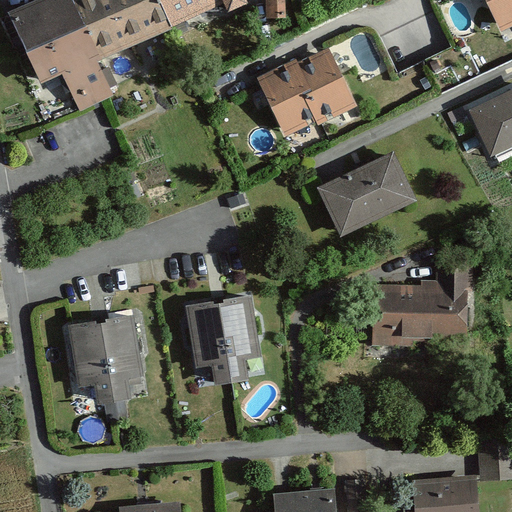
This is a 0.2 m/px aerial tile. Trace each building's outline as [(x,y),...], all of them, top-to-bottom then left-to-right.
[(40,0),(18,10),(47,73),(68,64),(86,104),(113,91),(96,55),(215,0),(232,0),(234,3),(240,0),(40,0)] [(287,0),(271,0),(272,12),(288,12),(287,0)] [(511,0),(490,0),(505,35),(511,31),(511,0)] [(333,42),(264,77),(295,139),(364,105),(333,42)] [(511,88),(476,106),(500,156),(511,149),(511,88)] [(397,147),(322,183),(347,233),(422,197),(397,147)] [(379,284),(380,342),(478,340),(476,257),(442,258),(442,283),(379,284)] [(256,292),(185,302),(197,384),(267,374),(256,292)] [(135,312),(65,326),(81,407),(151,394),(135,312)] [(511,484),(511,440),(482,441),(483,485),(511,484)] [(416,488),(417,511),(479,511),(477,483),(416,488)] [(366,511),(365,487),(348,488),(348,511),(366,511)] [(338,511),(338,492),(275,495),(276,511),(338,511)] [(183,511),(183,499),(122,502),(122,511),(183,511)]
